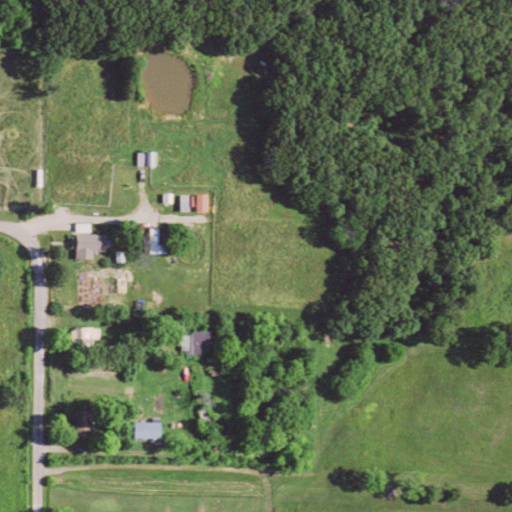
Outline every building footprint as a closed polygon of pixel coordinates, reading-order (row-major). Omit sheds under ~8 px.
[(214,193),(202,194),(203,212),(214,211),(214,193)] [(187,211),(195,210),(195,194),(187,195),(187,211)] [(81,259),(100,258),(100,250),(113,250),(113,234),(97,234),(96,222),(82,223),(82,235),(77,235),(77,246),(81,246),(81,259)] [(173,253),(173,244),(165,244),(165,227),(156,227),(156,253),(173,253)] [(106,339),(106,327),(77,328),(78,346),(100,346),(100,339),(106,339)] [(218,348),(217,332),(186,333),(187,353),(210,353),(210,348),(218,348)] [(98,436),(96,409),(82,410),(83,437),(98,436)] [(141,438),(168,438),(168,421),(141,422),(141,438)]
